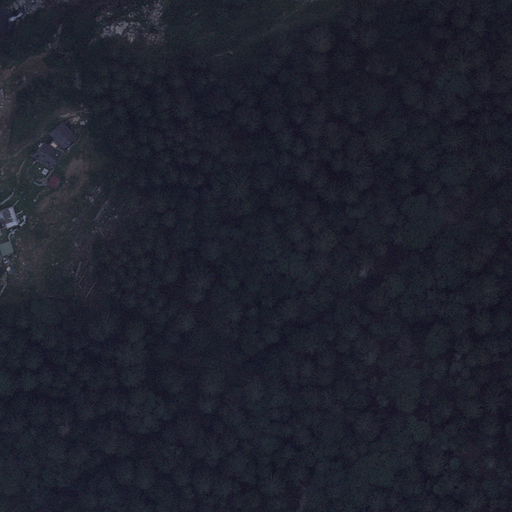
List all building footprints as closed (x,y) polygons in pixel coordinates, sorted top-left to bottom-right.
[(76,137),(63,122),(50,133),(64,148),(76,137)] [(61,154),(43,142),(34,156),(51,168),(61,154)] [(60,180),(53,176),(48,184),(56,189),(60,180)] [(13,207),(1,210),(6,228),(18,225),(13,207)] [(10,241),(0,243),(0,250),(2,256),(14,252),(10,241)]
